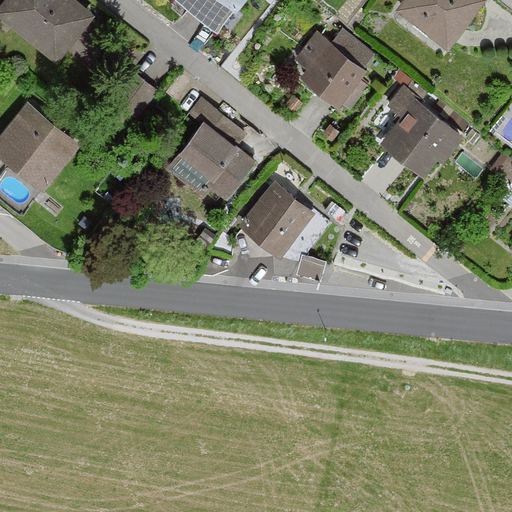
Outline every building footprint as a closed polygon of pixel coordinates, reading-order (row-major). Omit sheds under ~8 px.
[(97,20),(71,0),(12,0),(0,15),(0,17),(60,66),(97,20)] [(492,3),(487,0),(410,0),(401,14),(457,54),(492,3)] [(382,85),(321,37),(295,69),(356,118),(382,85)] [(462,139),(417,103),(384,144),(429,180),(462,139)] [(86,151),(30,107),(0,144),(0,155),(50,195),(86,151)] [(260,164),(210,125),(184,158),(234,197),(260,164)] [(321,217),(281,182),(246,223),(286,258),(321,217)]
